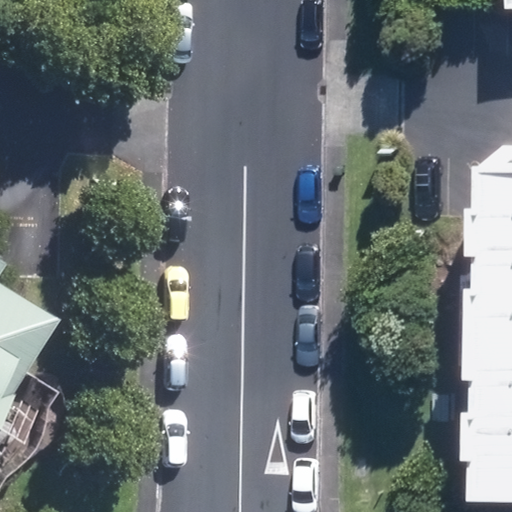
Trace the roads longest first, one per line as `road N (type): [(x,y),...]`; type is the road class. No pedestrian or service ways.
road 1 (residential): [(238,511),(247,0)]
road 2 (unknown): [(0,88),(246,88)]
